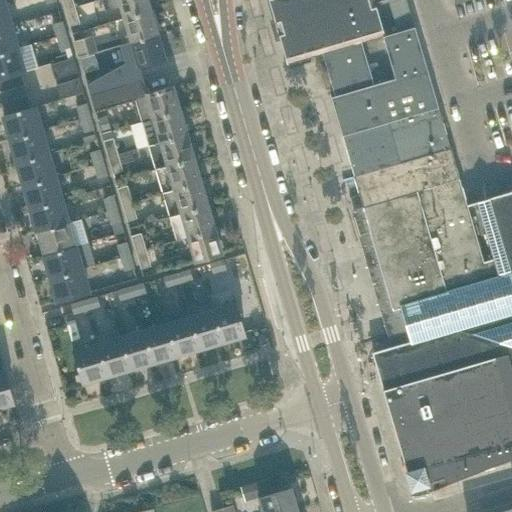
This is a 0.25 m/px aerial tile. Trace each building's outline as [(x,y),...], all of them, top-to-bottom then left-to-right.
[(62,0),(66,9),(75,6),(73,0),(62,0)] [(118,0),(124,18),(152,10),(149,0),(118,0)] [(382,36),(385,35),(374,0),(270,0),(289,63),(329,51),(361,42),(371,39),(382,36)] [(0,27),(11,24),(5,1),(0,2),(0,27)] [(75,6),(66,9),(70,25),(80,23),(75,6)] [(131,42),(159,34),(152,10),(124,18),(131,42)] [(94,16),(96,29),(113,27),(112,14),(94,16)] [(54,24),(57,36),(67,34),(63,21),(54,24)] [(0,52),(18,48),(11,24),(0,27),(0,52)] [(415,26),(385,35),(382,36),(396,78),(374,84),(332,97),(332,98),(333,97),(344,133),(342,133),(343,136),(346,135),(439,107),(415,26)] [(67,34),(57,36),(61,49),(70,47),(67,34)] [(88,84),(91,95),(120,86),(142,80),(138,66),(166,58),(159,34),(131,42),(121,45),(126,60),(88,84)] [(80,57),(89,54),(85,38),(75,40),(80,57)] [(374,84),(361,42),(329,51),(338,81),(332,83),(336,95),(331,96),(332,97),(374,84)] [(0,78),(21,72),(25,71),(18,48),(0,52),(0,78)] [(77,72),(73,58),(54,63),(58,77),(77,72)] [(0,87),(1,91),(25,84),(21,72),(0,78),(0,87)] [(60,84),(64,98),(83,93),(79,79),(60,84)] [(94,106),(123,98),(120,86),(91,95),(94,106)] [(143,121),(181,110),(174,86),(136,97),(143,121)] [(8,114),(31,107),(28,95),(4,102),(8,114)] [(77,106),(81,119),(90,116),(87,103),(77,106)] [(42,130),(35,106),(31,107),(8,114),(4,115),(11,139),(42,130)] [(355,177),(357,177),(357,176),(359,175),(450,147),(439,107),(346,135),(348,144),(346,145),(350,160),(350,161),(355,177)] [(150,145),(188,134),(181,110),(143,121),(150,145)] [(90,116),(81,119),(85,132),(94,129),(90,116)] [(17,162),(49,153),(42,130),(11,139),(17,162)] [(157,169),(195,157),(188,134),(150,145),(157,169)] [(109,157),(119,154),(114,138),(104,140),(109,157)] [(363,204),(363,206),(459,178),(450,147),(359,175),(363,189),(360,189),(364,204),(363,204)] [(95,164),(104,162),(100,150),(91,152),(95,164)] [(24,185),(55,176),(49,153),(17,162),(24,185)] [(119,154),(109,157),(114,173),(123,170),(119,154)] [(164,192),(202,181),(195,157),(157,169),(164,192)] [(104,162),(95,164),(98,178),(108,175),(104,162)] [(31,208),(62,199),(55,176),(24,185),(31,208)] [(473,225),(459,178),(363,206),(374,239),(377,252),(473,225)] [(170,216),(181,213),(209,205),(202,181),(164,192),(170,216)] [(123,204),(132,202),(128,185),(118,188),(123,204)] [(394,309),(402,306),(406,322),(411,341),(374,353),(413,490),(435,483),(437,489),(473,474),(511,459),(511,191),(485,200),(477,202),(494,259),(484,262),(473,225),(377,252),(394,309)] [(108,211),(117,208),(114,195),(104,198),(108,211)] [(38,231),(69,222),(62,199),(31,208),(38,231)] [(132,202),(123,204),(127,221),(137,218),(132,202)] [(188,237),(216,229),(209,205),(181,213),(188,237)] [(117,208),(108,211),(112,224),(121,221),(117,208)] [(44,254),(76,245),(69,222),(38,231),(44,254)] [(195,261),(223,253),(216,229),(188,237),(195,261)] [(137,252),(146,249),(142,233),(132,235),(137,252)] [(122,257),(131,254),(127,242),(118,244),(122,257)] [(51,277),(82,268),(76,245),(44,254),(51,277)] [(146,249),(137,252),(141,268),(151,265),(146,249)] [(131,254),(122,257),(125,270),(135,267),(131,254)] [(213,272),(226,268),(224,259),(210,263),(213,272)] [(58,301),(89,292),(82,268),(51,277),(58,301)] [(177,273),(179,282),(193,278),(190,269),(177,273)] [(167,286),(179,282),(177,273),(164,277),(167,286)] [(131,286),(133,296),(146,292),(143,283),(131,286)] [(120,299),(133,296),(131,286),(118,290),(120,299)] [(84,300),(87,309),(100,305),(97,296),(84,300)] [(74,313),(87,309),(84,300),(71,304),(74,313)] [(222,341),(246,334),(236,303),(213,310),(222,341)] [(199,348),(222,341),(213,310),(190,317),(199,348)] [(176,355),(199,348),(190,317),(167,324),(176,355)] [(153,362),(176,355),(167,324),(143,330),(153,362)] [(129,368),(153,362),(143,330),(120,337),(129,368)] [(106,375),(129,368),(120,337),(97,344),(106,375)] [(83,382),(106,375),(97,344),(73,351),(83,382)] [(0,406),(14,402),(5,371),(0,372),(0,406)] [(254,482),(241,486),(246,500),(258,497),(273,492),(269,478),(254,482)] [(262,511),(294,511),(298,511),(291,488),(258,498),(262,511)]
